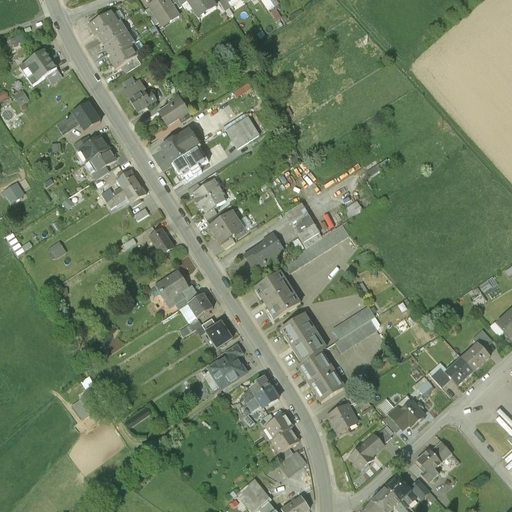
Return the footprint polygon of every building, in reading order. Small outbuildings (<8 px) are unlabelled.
[(174,10),(167,0),(164,0),(149,10),(164,31),(181,20),(174,10)] [(179,6),(174,0),(167,0),(174,10),(179,6)] [(181,0),(174,0),(179,6),(183,12),(187,9),(181,0)] [(208,0),(181,0),(187,9),(199,26),(218,13),(210,2),(208,0)] [(229,8),(224,0),(222,0),(218,3),(225,15),(231,11),(229,8)] [(241,0),(240,0),(224,0),(229,8),(241,0)] [(267,0),(257,0),(268,16),(271,13),(272,14),(276,12),(267,0)] [(120,27),(113,16),(102,23),(92,30),(88,32),(95,43),(97,41),(120,27)] [(102,23),(99,18),(88,25),(92,30),(102,23)] [(284,24),(278,27),(281,32),(287,29),(284,24)] [(129,36),(122,25),(120,27),(97,41),(104,52),(129,36)] [(136,47),(129,36),(104,52),(111,63),(133,48),(136,47)] [(140,59),(133,48),(111,63),(108,65),(115,75),(122,71),(136,62),(140,59)] [(57,75),(45,57),(22,72),(35,91),(46,83),(57,75)] [(141,69),(136,62),(122,71),(126,78),(141,69)] [(57,75),(46,83),(51,91),(63,83),(57,75)] [(125,88),(128,93),(137,88),(133,83),(125,88)] [(139,119),(159,106),(153,96),(148,100),(146,97),(148,96),(141,85),(137,88),(128,93),(124,96),(139,119)] [(28,105),(22,96),(14,102),(20,110),(28,105)] [(189,117),(179,101),(168,107),(170,111),(159,118),(167,131),(179,124),(189,117)] [(100,126),(88,108),(72,119),(79,129),(84,137),(100,126)] [(193,123),(189,117),(179,124),(183,129),(193,123)] [(79,129),(72,119),(57,129),(64,139),(79,129)] [(261,141),(248,121),(226,135),(239,156),(261,141)] [(172,167),(199,150),(189,133),(162,150),(172,167)] [(89,166),(109,154),(101,141),(92,147),(80,155),(87,167),(89,166)] [(80,155),(92,147),(90,143),(77,151),(80,155)] [(208,165),(199,150),(172,167),(179,178),(181,177),(184,180),(187,184),(202,174),(199,170),(200,169),(200,170),(208,165)] [(117,164),(110,153),(109,154),(89,166),(95,175),(96,177),(106,170),(117,164)] [(110,175),(106,170),(96,177),(95,175),(93,177),(97,183),(110,175)] [(139,187),(132,175),(116,185),(121,192),(124,197),(125,196),(139,187)] [(29,189),(25,184),(6,197),(14,209),(26,201),(22,194),(29,189)] [(221,194),(214,184),(201,193),(191,199),(193,202),(193,205),(196,210),(221,194)] [(147,199),(139,187),(125,196),(126,199),(132,208),(147,199)] [(201,193),(198,188),(187,195),(190,200),(191,199),(201,193)] [(124,197),(121,192),(114,196),(112,193),(103,198),(108,207),(124,197)] [(227,204),(221,194),(196,210),(199,215),(203,215),(205,218),(214,212),(227,204)] [(126,199),(125,196),(124,197),(108,207),(112,213),(126,204),(124,201),(126,199)] [(75,207),(68,201),(63,207),(70,213),(75,207)] [(356,202),(343,211),(350,221),(363,211),(356,202)] [(321,238),(304,209),(287,219),(300,242),(304,247),(321,238)] [(217,217),(214,212),(205,218),(204,219),(207,224),(217,217)] [(150,219),(146,213),(136,219),(139,225),(150,219)] [(238,224),(232,215),(221,222),(211,229),(208,230),(214,240),(238,224)] [(221,222),(217,217),(207,224),(211,229),(221,222)] [(244,233),(238,224),(214,240),(220,249),(223,247),(233,241),(244,233)] [(174,251),(162,233),(149,241),(161,260),(174,251)] [(287,257),(274,236),(262,243),(264,245),(243,258),(251,270),(257,266),(259,269),(273,259),(276,264),(287,257)] [(236,246),(233,241),(223,247),(226,253),(236,246)] [(304,247),(300,242),(294,246),(299,255),(306,251),(304,247)] [(66,254),(59,244),(48,251),(55,261),(66,254)] [(188,293),(177,275),(154,290),(165,308),(183,297),(188,293)] [(275,324),(300,308),(279,276),(254,292),(275,324)] [(183,297),(165,308),(169,313),(176,308),(186,302),(183,297)] [(186,302),(176,308),(180,314),(189,309),(197,304),(193,298),(186,302)] [(212,313),(204,300),(197,304),(189,309),(198,322),(204,318),(206,321),(211,317),(209,314),(212,313)] [(381,326),(367,307),(330,334),(344,352),(381,326)] [(511,310),(495,325),(504,336),(511,343),(511,342),(511,310)] [(320,356),(325,354),(302,318),(279,333),(302,368),(320,356)] [(205,336),(206,334),(203,329),(199,323),(180,335),(185,341),(197,333),(202,340),(206,337),(205,336)] [(216,328),(212,323),(203,329),(206,334),(216,328)] [(234,344),(221,325),(216,328),(206,334),(205,336),(206,337),(218,355),(234,344)] [(500,340),(504,336),(495,325),(490,330),(500,340)] [(484,354),(494,346),(483,334),(474,342),(477,345),(484,354)] [(477,345),(460,360),(474,375),(490,360),(484,354),(477,345)] [(225,356),(226,359),(231,366),(238,362),(244,358),(237,348),(225,356)] [(321,406),(343,392),(320,356),(302,368),(298,371),(321,406)] [(249,379),(238,362),(231,366),(226,359),(207,372),(223,396),(249,379)] [(474,375),(460,360),(442,376),(455,391),(474,375)] [(248,410),(274,393),(266,381),(254,389),(255,391),(249,395),(251,397),(243,402),(248,410)] [(280,404),(274,393),(248,410),(252,417),(261,412),(263,415),(280,404)] [(81,398),(71,406),(82,420),(92,412),(81,398)] [(410,433),(424,420),(407,401),(386,419),(402,437),(408,432),(410,433)] [(359,425),(349,408),(330,420),(339,436),(359,425)] [(276,424),(272,417),(260,425),(264,432),(269,429),(276,424)] [(293,431),(285,418),(276,424),(269,429),(277,441),(288,434),(293,431)] [(385,431),(375,440),(383,449),(393,440),(385,431)] [(297,447),(288,434),(277,441),(273,445),(281,457),(290,451),(297,447)] [(375,440),(373,437),(350,458),(364,473),(387,453),(383,449),(375,440)] [(442,445),(431,455),(443,467),(453,457),(442,445)] [(295,458),(290,451),(281,457),(279,459),(283,466),(295,458)] [(431,455),(430,453),(416,466),(421,471),(419,472),(428,481),(443,467),(431,455)] [(307,468),(298,456),(295,458),(283,466),(280,468),(290,481),(307,468)] [(398,480),(384,493),(398,507),(412,495),(409,492),(398,480)] [(240,497),(252,511),(273,511),(269,507),(273,504),(257,484),(240,497)] [(428,495),(418,484),(409,492),(412,495),(419,503),(428,495)] [(384,493),(371,506),(377,511),(393,511),(398,507),(384,493)] [(305,511),(298,502),(284,511),(305,511)]
